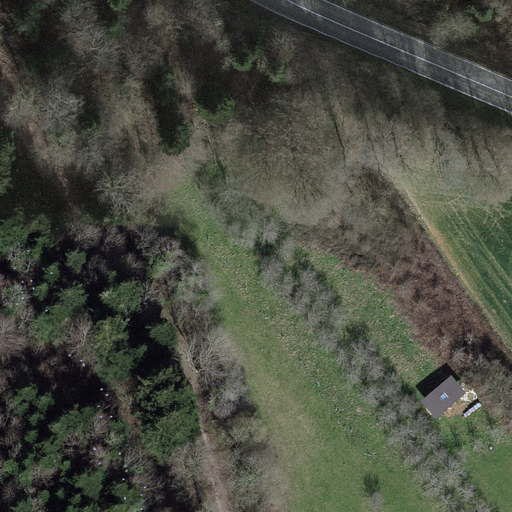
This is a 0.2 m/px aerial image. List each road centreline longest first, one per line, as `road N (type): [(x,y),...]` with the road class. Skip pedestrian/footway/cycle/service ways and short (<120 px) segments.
road 1 (track): [(0,121),(126,276),(159,339),(221,511)]
road 2 (primary): [(511,97),(289,0)]
